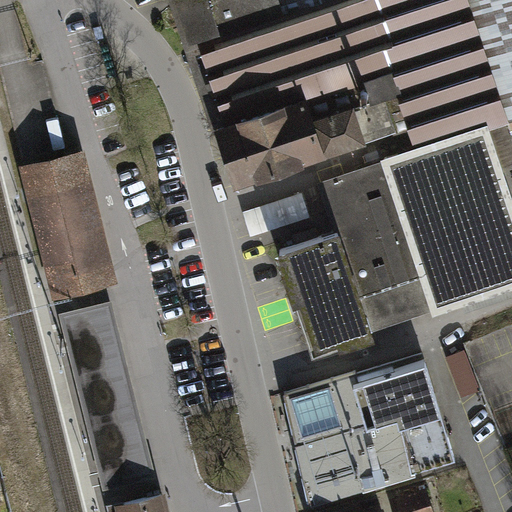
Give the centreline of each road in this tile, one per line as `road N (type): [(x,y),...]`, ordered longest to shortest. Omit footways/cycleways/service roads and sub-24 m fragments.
road 1 (residential): [(279,511),(188,120),(156,55),(97,0)]
road 2 (unknown): [(510,511),(433,315)]
